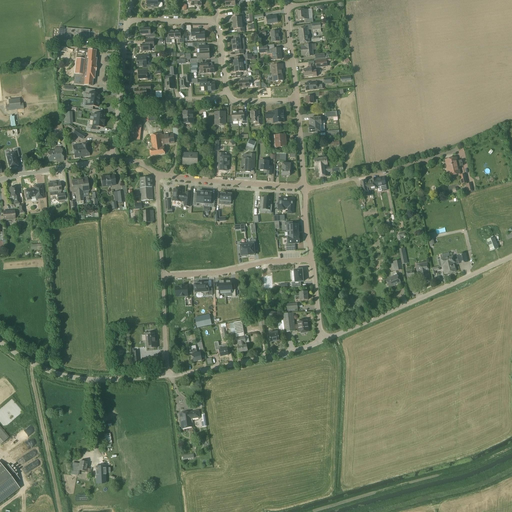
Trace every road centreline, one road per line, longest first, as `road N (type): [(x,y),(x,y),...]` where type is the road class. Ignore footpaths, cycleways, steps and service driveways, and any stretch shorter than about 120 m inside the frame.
road 1 (track): [(312,511),(467,468),(511,447)]
road 2 (tertiary): [(511,256),(321,340)]
road 3 (tertiary): [(168,376),(64,376),(0,342)]
road 4 (track): [(511,462),(356,511)]
road 5 (residential): [(303,187),(457,148)]
road 6 (tertiary): [(321,340),(168,376)]
road 7 (residential): [(162,276),(312,260)]
road 8 (track): [(60,511),(32,363)]
road 9 (residential): [(303,187),(157,175)]
road 10 (tertiary): [(110,153),(127,20)]
